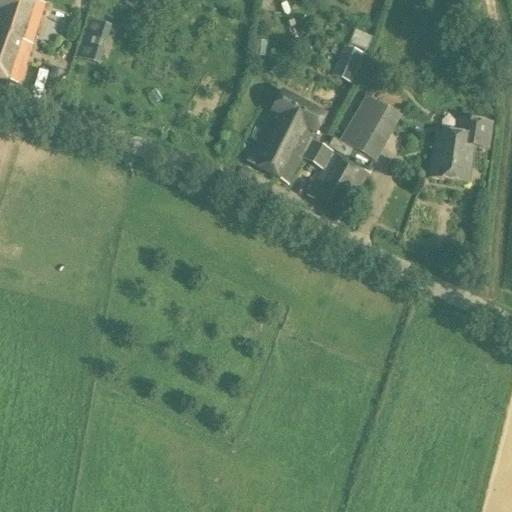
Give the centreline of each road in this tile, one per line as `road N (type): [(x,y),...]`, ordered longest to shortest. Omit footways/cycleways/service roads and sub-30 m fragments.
road 1 (unclassified): [(511,327),(179,163),(0,104)]
road 2 (unknown): [(486,314),(509,89),(486,0)]
